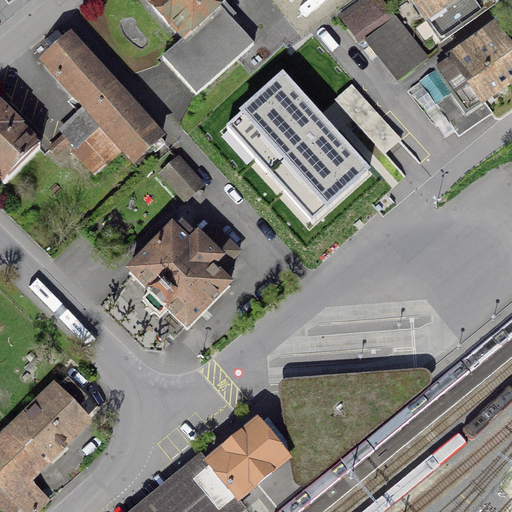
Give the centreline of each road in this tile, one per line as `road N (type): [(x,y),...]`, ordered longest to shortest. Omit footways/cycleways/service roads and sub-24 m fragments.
road 1 (unknown): [(254,0),(431,192)]
road 2 (residential): [(174,423),(0,249)]
road 3 (residential): [(374,259),(431,192),(511,129)]
road 4 (residential): [(76,511),(174,423)]
